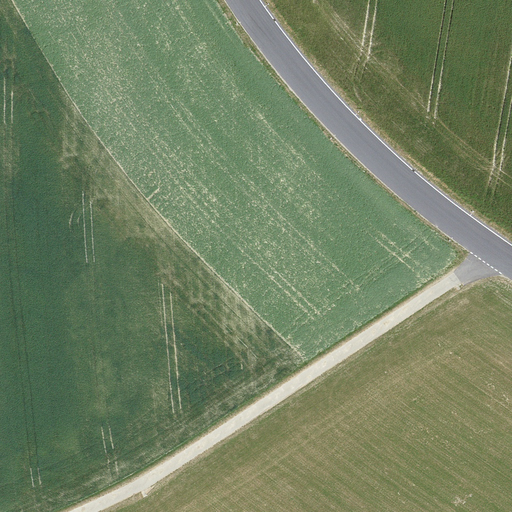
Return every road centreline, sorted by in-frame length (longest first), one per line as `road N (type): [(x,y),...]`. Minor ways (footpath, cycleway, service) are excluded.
road 1 (track): [(499,251),(185,471),(104,511)]
road 2 (tertiary): [(244,0),(301,78),(396,175),(511,258)]
